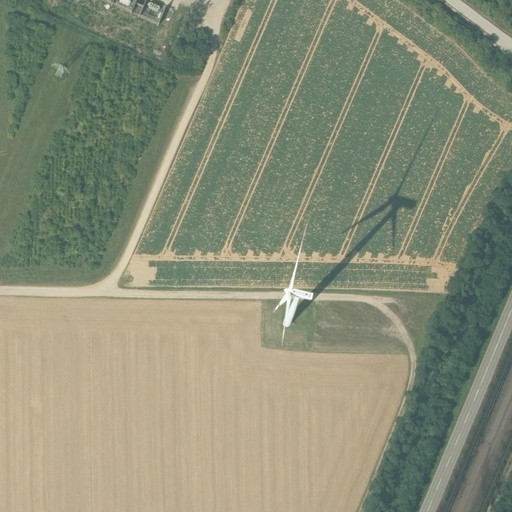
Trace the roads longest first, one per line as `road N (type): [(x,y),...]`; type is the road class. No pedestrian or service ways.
road 1 (track): [(0,290),(390,304),(408,322),(419,369),(360,511)]
road 2 (track): [(107,292),(212,52),(222,0)]
